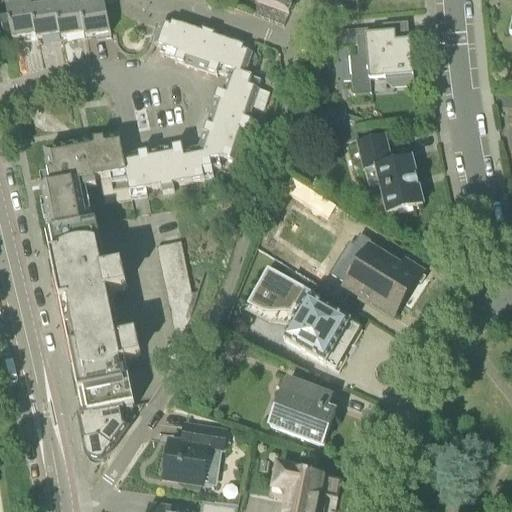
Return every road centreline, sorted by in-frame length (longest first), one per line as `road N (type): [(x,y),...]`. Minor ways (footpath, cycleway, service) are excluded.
road 1 (unclassified): [(61,509),(91,506),(208,330),(243,248),(297,40)]
road 2 (residential): [(511,292),(492,255),(472,157),(453,0)]
road 3 (tertiary): [(61,509),(0,230)]
road 4 (residential): [(511,294),(435,384),(404,468),(400,511)]
road 5 (residential): [(137,0),(201,11),(279,41)]
